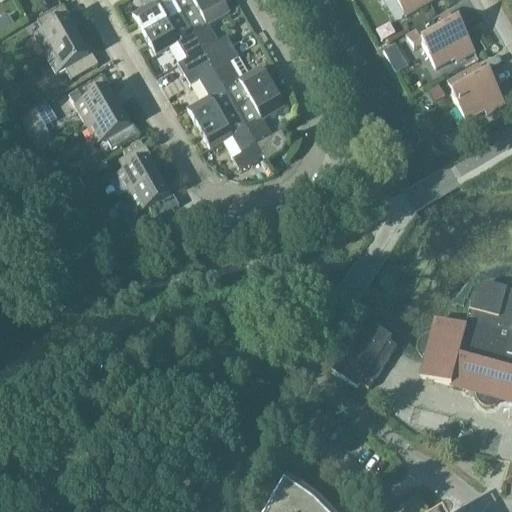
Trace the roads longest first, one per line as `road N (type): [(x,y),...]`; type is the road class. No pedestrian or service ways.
road 1 (residential): [(316,147),(306,173),(265,200),(236,202),(212,192),(178,157),(88,0)]
road 2 (residential): [(316,147),(307,89),(255,0)]
